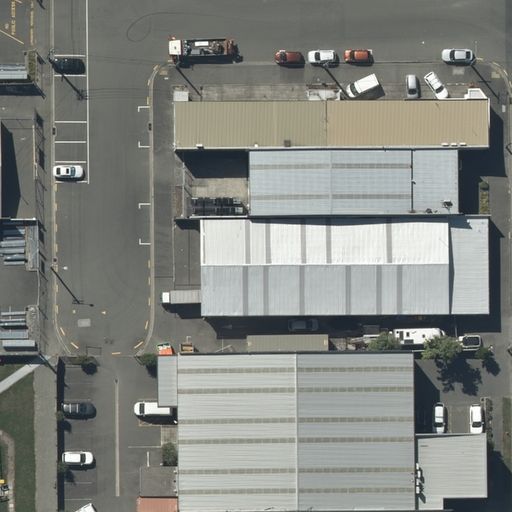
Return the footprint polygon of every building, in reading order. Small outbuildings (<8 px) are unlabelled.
[(171,130),(238,130),(481,128),(480,75),(170,78),(171,130)] [(9,102),(0,101),(0,206),(10,206),(9,102)] [(238,130),(240,200),(441,198),(441,128),(238,130)] [(240,200),(194,200),(194,297),(488,295),(487,198),(441,198),(240,200)] [(411,359),(176,362),(177,511),(440,511),(440,507),(485,507),(484,440),(412,441),(411,359)] [(162,452),(147,452),(148,468),(138,468),(138,500),(168,499),(167,468),(163,468),(162,452)]
